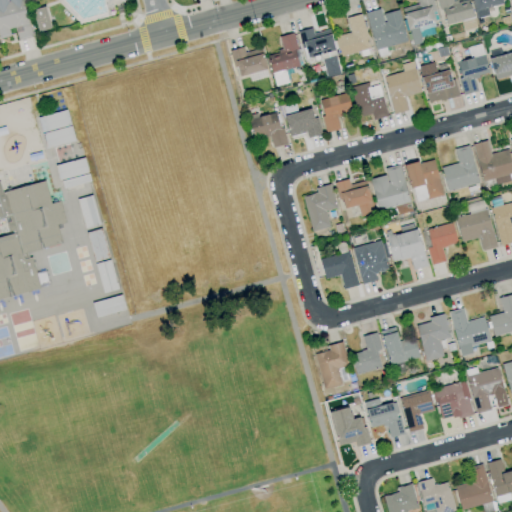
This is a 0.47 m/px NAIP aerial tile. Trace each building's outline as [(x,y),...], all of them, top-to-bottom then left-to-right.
[(30,38),(21,0),(0,0),(0,38),(13,35),(15,42),(30,38)] [(402,8),(410,44),(419,43),(416,28),(435,23),(430,0),(415,0),(416,5),(402,8)] [(437,0),(442,25),(472,18),(468,0),(463,0),(452,2),(450,0),(437,0)] [(471,0),(474,11),(504,5),(502,0),(471,0)] [(31,10),(37,32),(50,29),(44,6),(31,10)] [(374,50),(406,42),(398,10),(380,14),(379,9),(364,12),(374,50)] [(340,57),(369,49),(360,14),(345,18),(349,33),(334,36),(340,57)] [(304,58),(333,52),(328,30),(312,33),(311,28),(298,31),(304,58)] [(271,73),(299,66),(291,33),(277,37),(281,50),(266,55),(271,73)] [(454,62),(463,95),(476,91),(472,77),(487,74),(480,44),(466,48),(469,58),(454,62)] [(230,50),(236,77),(265,71),(260,49),(243,52),(242,47),(230,50)] [(511,81),(511,51),(487,59),(494,80),(509,75),(511,81)] [(320,59),(325,77),(338,74),(334,56),(320,59)] [(401,72),(382,76),(391,114),(406,111),(403,97),(420,93),(412,61),(399,64),(401,72)] [(416,66),(427,104),(456,96),(449,69),(436,73),(433,62),(416,66)] [(379,85),(367,87),(367,84),(350,86),(355,117),(371,115),(372,119),(385,117),(379,85)] [(350,114),(346,94),(318,99),(324,133),(338,130),(336,116),(350,114)] [(283,115),(288,137),(305,133),(306,138),(318,135),(312,108),(283,115)] [(44,149),(73,142),(66,110),(37,117),(44,149)] [(252,139),(268,135),(271,148),(284,144),(276,112),(257,117),(256,113),(246,116),(252,139)] [(481,182),(493,179),(494,185),(508,181),(506,174),(511,172),(511,171),(506,149),(489,154),(485,141),(471,144),(481,182)] [(477,184),(468,145),(453,148),(456,163),(440,167),(445,191),(477,184)] [(87,173),(83,157),(55,165),(61,189),(87,183),(85,174),(87,173)] [(404,166),(413,202),(441,195),(432,159),(404,166)] [(368,179),(377,211),(408,202),(398,164),(383,168),(385,175),(368,179)] [(372,211),(365,181),(348,185),(347,179),(334,182),(341,209),(356,206),(358,214),(372,211)] [(44,182),(1,191),(0,188),(0,299),(38,291),(33,267),(25,252),(60,245),(56,225),(64,222),(59,201),(48,203),(44,182)] [(328,227),(324,211),(335,208),(329,184),(313,188),(315,193),(301,197),(310,232),(328,227)] [(497,246),(511,242),(511,237),(510,228),(511,227),(511,202),(490,207),(497,246)] [(460,243),(477,238),(481,251),(495,247),(485,210),(454,218),(460,243)] [(430,265),(444,261),(441,248),(456,244),(450,222),(424,229),(428,243),(424,244),(430,265)] [(422,268),(417,224),(396,227),(397,231),(386,233),(389,261),(409,259),(410,269),(422,268)] [(351,248),(360,284),(375,281),(374,273),(386,270),(379,240),(351,248)] [(348,252),(318,259),(323,279),(339,275),(342,289),(356,286),(348,252)] [(35,272),(39,288),(47,286),(44,271),(35,272)] [(511,331),(511,293),(497,298),(501,312),(486,317),(493,337),(511,331)] [(447,312),(458,356),(472,353),(470,346),(488,341),(482,317),(465,322),(461,308),(447,312)] [(441,357),(437,340),(448,337),(442,314),(427,317),(428,322),(415,325),(423,361),(441,357)] [(388,366),(417,358),(413,338),(397,342),(394,327),(379,331),(388,366)] [(380,368),(375,351),(379,350),(375,333),(361,336),(364,350),(350,353),(355,375),(380,368)] [(314,353),(320,389),(340,386),(337,367),(345,366),(342,343),(326,345),(327,352),(314,353)] [(511,361),(501,363),(508,399),(511,398),(511,361)] [(506,405),(497,368),(465,375),(474,414),(489,410),(486,397),(492,395),(495,408),(506,405)] [(470,414),(464,382),(433,388),(439,420),(470,414)] [(432,411),(427,391),(398,397),(406,432),(421,429),(418,414),(432,411)] [(363,402),(369,429),(385,425),(388,438),(401,435),(394,402),(379,406),(377,399),(363,402)] [(368,443),(361,416),(351,419),(348,407),(328,412),(337,446),(353,442),(354,447),(368,443)] [(485,463),(493,496),(511,492),(511,470),(502,472),(499,459),(485,463)] [(459,510),(490,503),(481,464),(466,468),(469,482),(454,486),(459,510)] [(446,482),(432,486),(430,478),(415,482),(421,505),(431,502),(433,511),(452,511),(454,511),(446,482)] [(386,511),(405,511),(416,508),(410,484),(395,488),(396,493),(382,496),(386,511)]
